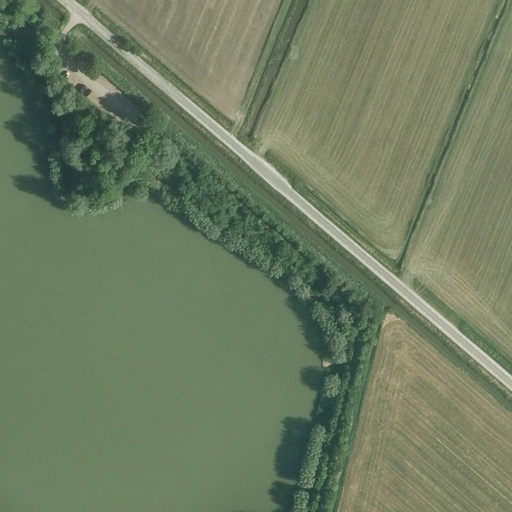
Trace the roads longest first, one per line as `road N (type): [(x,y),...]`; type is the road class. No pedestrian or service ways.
road 1 (unclassified): [(511,378),(66,0)]
road 2 (track): [(81,12),(61,44),(146,124)]
